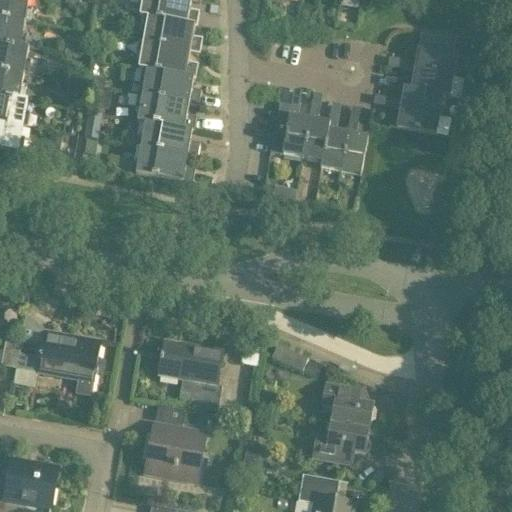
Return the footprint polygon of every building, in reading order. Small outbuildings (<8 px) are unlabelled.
[(0,0),(0,19),(25,24),(29,0),(0,0)] [(64,0),(64,7),(77,9),(78,0),(64,0)] [(179,0),(144,0),(140,19),(148,21),(195,30),(197,30),(199,15),(189,13),(191,2),(179,0)] [(0,46),(21,50),(25,24),(0,19),(0,46)] [(148,21),(144,47),(190,55),(199,57),(202,42),(193,40),(195,30),(148,21)] [(408,64),(406,72),(413,74),(453,81),(457,60),(453,59),(456,43),(420,37),(417,53),(415,65),(408,64)] [(0,72),(24,77),(29,51),(21,50),(0,46),(0,72)] [(78,48),(67,46),(65,57),(76,59),(78,48)] [(144,47),(139,72),(142,73),(193,83),(195,83),(197,68),(188,66),(190,55),(144,47)] [(105,56),(94,54),(92,63),(103,65),(105,56)] [(398,71),(406,72),(408,64),(400,63),(398,71)] [(484,71),(468,69),(466,82),(482,84),(484,71)] [(0,98),(20,102),(24,77),(0,72),(0,98)] [(142,99),(189,108),(198,109),(201,94),(191,92),(193,83),(142,73),(140,87),(144,88),(142,99)] [(76,76),(66,74),(64,83),(74,85),(76,76)] [(450,100),(453,81),(413,74),(411,85),(404,84),(403,92),(444,99),(450,100)] [(105,84),(95,82),(94,90),(103,92),(105,84)] [(403,92),(404,84),(396,82),(395,90),(403,92)] [(392,109),(400,111),(439,118),(442,99),(444,99),(403,92),(401,103),(393,102),(392,109)] [(93,108),(108,111),(111,96),(96,93),(93,108)] [(0,124),(23,129),(28,104),(20,102),(0,98),(0,124)] [(142,99),(137,125),(141,125),(192,135),(194,135),(196,120),(187,119),(189,108),(142,99)] [(291,111),(289,118),(277,116),(270,156),(303,162),(312,115),(310,115),(291,111)] [(397,122),(390,121),(388,129),(435,138),(439,118),(400,111),(397,122)] [(319,116),(310,115),(312,115),(303,162),(322,165),(320,172),(321,172),(322,166),(324,166),(331,126),(330,126),(317,123),(319,116)] [(98,123),(87,121),(85,136),(95,138),(98,123)] [(349,129),(357,131),(359,123),(350,122),(349,129)] [(0,152),(18,156),(23,129),(0,124),(0,152)] [(141,125),(139,140),(143,141),(141,151),(187,160),(197,162),(200,147),(190,145),(192,135),(141,125)] [(322,166),(321,172),(341,176),(350,130),(349,130),(349,129),(348,129),(347,136),(336,134),(337,127),(330,126),(331,126),(324,166),(322,166)] [(357,131),(349,129),(349,130),(350,130),(341,176),(360,179),(367,140),(356,138),(357,131)] [(86,144),(84,157),(95,159),(98,145),(86,144)] [(136,177),(136,178),(193,188),(195,173),(185,171),(187,160),(141,151),(136,177)] [(42,348),(20,345),(15,373),(77,384),(75,397),(91,400),(101,345),(44,335),(42,348)] [(0,369),(0,370),(15,373),(20,345),(5,342),(0,369)] [(158,379),(194,386),(190,409),(218,413),(222,389),(217,388),(223,354),(165,344),(158,379)] [(308,362),(277,348),(271,361),(303,374),(308,362)] [(99,361),(97,371),(104,372),(106,362),(99,361)] [(304,378),(315,383),(320,372),(309,367),(304,378)] [(331,426),(369,433),(371,422),(375,421),(376,413),(373,411),(373,407),(347,403),(349,391),(325,387),(321,408),(333,410),(331,426)] [(183,428),(206,432),(208,420),(184,416),(183,428)] [(367,443),(369,433),(331,426),(328,442),(316,440),(312,461),(336,465),(338,453),(365,457),(365,454),(369,453),(370,445),(367,443)] [(204,437),(155,428),(146,476),(196,485),(204,437)] [(257,471),(260,457),(247,454),(244,468),(257,471)] [(56,474),(12,466),(5,501),(50,509),(56,474)] [(379,473),(371,482),(377,487),(385,477),(379,473)] [(313,508),(312,511),(355,511),(356,507),(337,503),(340,485),(303,478),(298,505),(313,508)]
